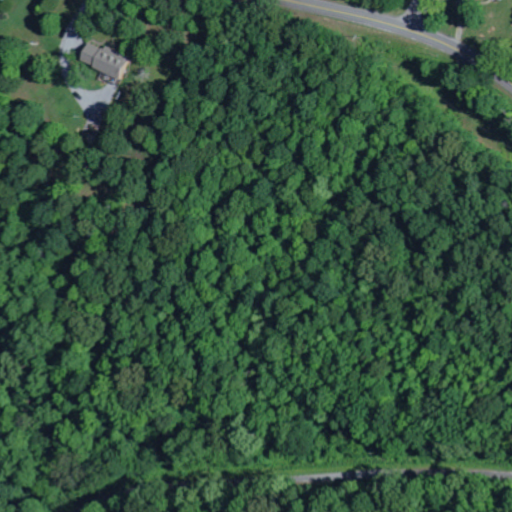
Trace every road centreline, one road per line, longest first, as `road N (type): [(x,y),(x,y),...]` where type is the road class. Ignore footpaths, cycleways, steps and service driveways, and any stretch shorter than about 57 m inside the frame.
road 1 (residential): [(511,475),(409,472),(165,488),(86,511)]
road 2 (secondary): [(511,83),(409,30),(286,0)]
